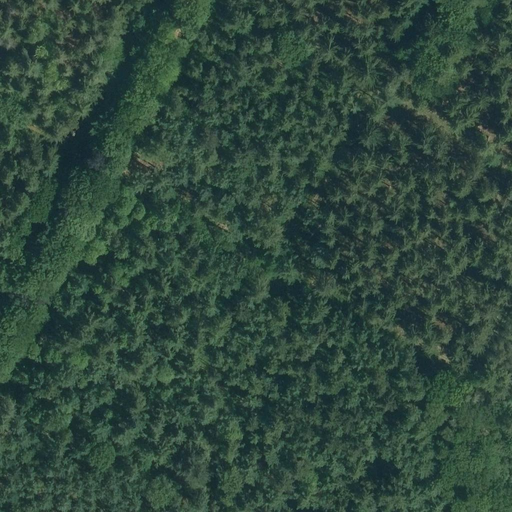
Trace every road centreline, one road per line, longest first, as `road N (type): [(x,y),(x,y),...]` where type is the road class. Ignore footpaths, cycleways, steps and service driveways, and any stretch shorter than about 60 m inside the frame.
road 1 (track): [(511,393),(96,166)]
road 2 (track): [(184,0),(0,344)]
road 3 (track): [(244,0),(511,166)]
road 4 (track): [(279,266),(423,0)]
road 5 (track): [(0,381),(234,511)]
